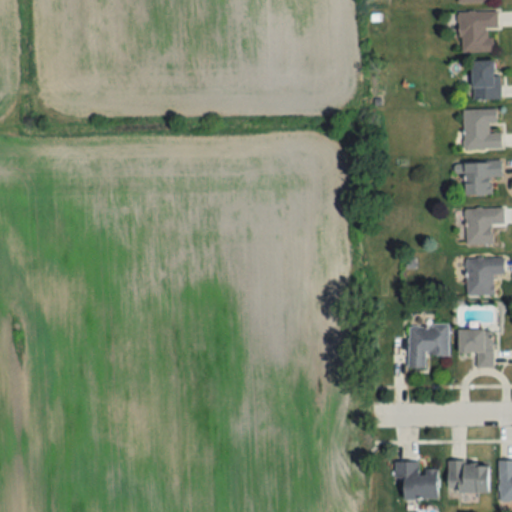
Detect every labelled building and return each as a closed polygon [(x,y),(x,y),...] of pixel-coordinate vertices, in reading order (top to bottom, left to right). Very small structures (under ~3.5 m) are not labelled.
[(459,12),(459,53),(492,52),(491,29),(497,29),(497,12),(459,12)] [(499,62),(473,62),(473,101),(499,101),(499,62)] [(463,110),(463,150),(501,149),(501,133),(490,133),(490,123),(498,123),(497,110),(463,110)] [(491,178),(502,178),(501,162),(454,164),(455,175),(464,175),(465,196),(492,195),(491,178)] [(465,209),(466,245),(492,245),(492,225),(504,225),(503,208),(465,209)] [(466,295),(493,295),(493,275),(504,275),(504,258),(466,258),(466,295)] [(408,324),(409,367),(426,367),(426,355),(449,355),(449,324),(408,324)] [(459,352),(476,352),(476,367),(493,366),(492,328),(459,328),(459,352)] [(499,502),(511,502),(511,459),(499,460),(499,502)] [(438,469),(419,469),(419,461),(395,461),(395,479),(405,479),(405,499),(438,499),(438,469)] [(448,462),(448,491),(489,491),(489,462),(448,462)]
